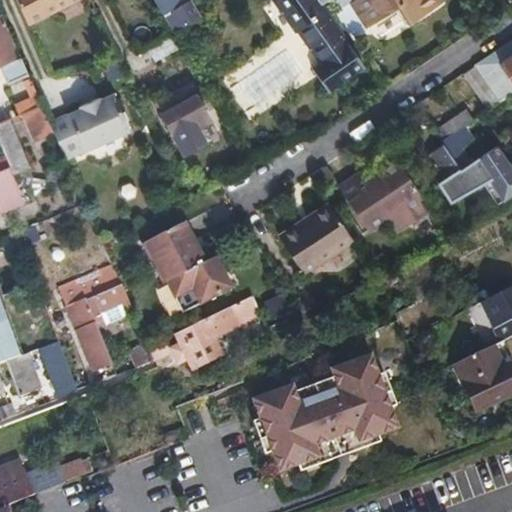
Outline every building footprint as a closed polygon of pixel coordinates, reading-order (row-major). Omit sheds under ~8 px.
[(63,0),(19,0),(28,18),(63,0)] [(178,0),(153,0),(160,11),(178,0)] [(178,0),(160,11),(169,27),(195,12),(188,0),(178,0)] [(315,0),(277,0),(292,21),(318,56),(310,62),(326,83),(358,60),(315,0)] [(435,0),(347,0),(363,24),(394,3),(405,20),(436,0),(435,0)] [(0,63),(20,54),(12,36),(9,37),(0,17),(0,63)] [(240,112),(310,62),(318,56),(292,21),(215,76),(230,97),(237,107),(240,112)] [(493,47),(511,34),(511,29),(491,44),(493,47)] [(183,44),(189,54),(212,40),(206,31),(183,44)] [(500,56),(511,48),(511,34),(493,47),(500,56)] [(511,88),(511,48),(500,56),(485,67),(503,95),(511,88)] [(0,72),(10,94),(14,92),(34,84),(28,72),(23,60),(0,69),(0,72)] [(23,112),(42,104),(34,84),(14,92),(23,112)] [(176,136),(191,127),(188,120),(194,117),(198,123),(209,116),(195,92),(162,110),(176,136)] [(55,132),(66,158),(131,132),(114,95),(99,102),(97,99),(80,107),(81,110),(51,123),(55,132)] [(227,114),(237,107),(230,97),(220,103),(227,114)] [(55,132),(51,123),(42,104),(23,112),(35,140),(55,132)] [(463,110),(434,128),(440,137),(462,123),(469,118),(463,110)] [(188,120),(191,127),(198,123),(194,117),(188,120)] [(0,145),(9,165),(26,157),(8,119),(0,122),(0,145)] [(462,123),(440,137),(443,142),(458,165),(469,158),(460,145),(471,137),(462,123)] [(458,165),(443,142),(426,153),(439,173),(443,170),(446,175),(442,178),(437,182),(448,199),(479,179),(492,199),(511,185),(511,174),(492,143),(469,158),(458,165)] [(0,208),(23,199),(11,172),(3,153),(0,154),(0,208)] [(391,226),(426,203),(394,154),(374,166),(378,172),(367,179),(359,168),(337,182),(364,223),(381,211),(391,226)] [(317,169),(325,185),(347,173),(339,157),(317,169)] [(327,197),(298,215),(302,220),(330,201),(327,197)] [(300,266),(351,233),(330,201),(302,220),(298,215),(276,230),(300,266)] [(138,220),(149,213),(144,205),(133,211),(138,220)] [(185,268),(203,258),(182,220),(145,240),(166,278),(185,268)] [(185,268),(166,278),(176,298),(192,290),(200,305),(231,288),(212,253),(203,258),(185,268)] [(121,283),(115,269),(62,289),(68,303),(66,303),(94,370),(113,363),(93,312),(87,297),(121,283)] [(128,298),(121,283),(87,297),(93,312),(128,298)] [(511,284),(477,302),(497,340),(511,333),(511,284)] [(180,345),(172,350),(184,374),(222,354),(215,338),(239,327),(238,324),(259,313),(251,295),(175,332),(180,345)] [(148,345),(154,358),(172,350),(166,337),(148,345)] [(77,390),(58,339),(39,346),(57,398),(77,390)] [(142,366),(155,361),(154,358),(148,345),(147,341),(133,346),(142,366)] [(494,342),(455,361),(477,408),(511,390),(511,364),(511,362),(505,365),(494,342)] [(253,395),(279,468),(396,421),(370,349),(331,365),(334,372),(295,386),(293,380),(253,395)] [(16,391),(38,383),(27,350),(6,358),(16,391)] [(11,401),(16,413),(24,410),(19,398),(11,401)] [(0,405),(0,419),(16,413),(11,401),(9,402),(0,405)] [(157,435),(162,446),(185,437),(180,426),(157,435)] [(0,501),(8,499),(10,503),(37,493),(24,458),(0,467),(0,501)] [(69,478),(90,470),(85,458),(65,466),(69,478)]
